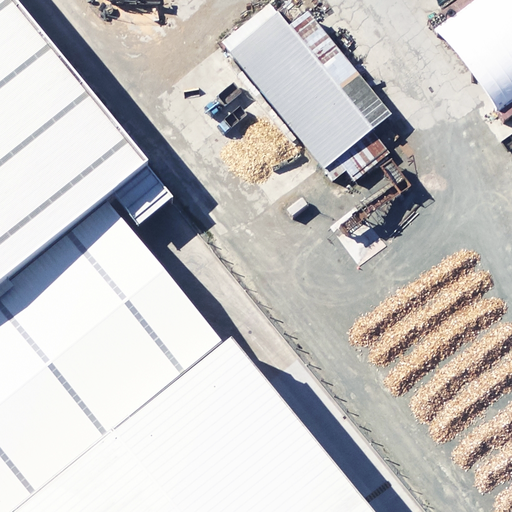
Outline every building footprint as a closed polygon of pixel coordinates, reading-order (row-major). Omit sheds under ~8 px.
[(148,161),(18,0),(0,0),(0,282),(105,197),(148,161)] [(458,0),(435,0),(444,11),(458,0)] [(294,36),(272,9),(225,47),(335,184),(347,175),(356,185),(390,158),(375,138),(394,122),(312,21),(294,36)] [(0,282),(0,511),(17,511),(226,345),(105,197),(0,282)] [(369,511),(230,342),(226,345),(17,511),(369,511)]
